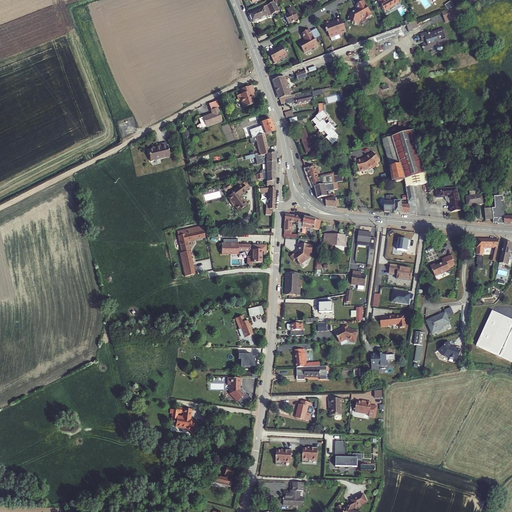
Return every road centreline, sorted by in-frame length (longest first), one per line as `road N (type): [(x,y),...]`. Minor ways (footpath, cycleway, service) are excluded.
road 1 (unclassified): [(244,511),(270,351),(280,207)]
road 2 (secondary): [(511,232),(350,217)]
road 3 (unclassified): [(262,73),(131,140)]
